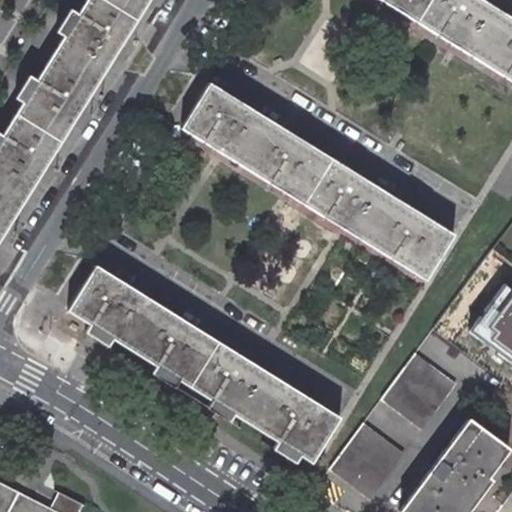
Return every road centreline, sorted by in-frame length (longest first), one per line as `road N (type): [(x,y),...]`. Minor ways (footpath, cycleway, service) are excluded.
road 1 (unclassified): [(0,315),(195,0)]
road 2 (tertiary): [(0,361),(242,511)]
